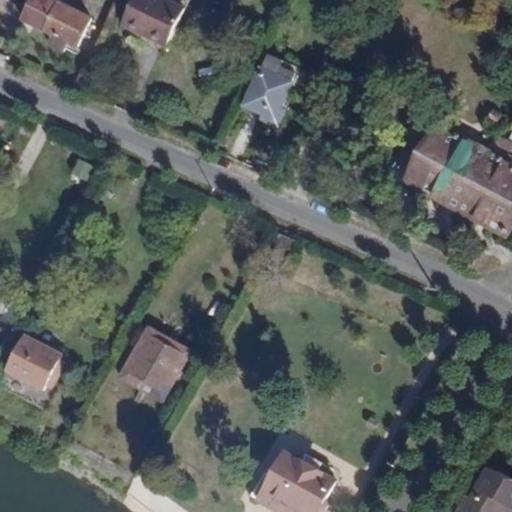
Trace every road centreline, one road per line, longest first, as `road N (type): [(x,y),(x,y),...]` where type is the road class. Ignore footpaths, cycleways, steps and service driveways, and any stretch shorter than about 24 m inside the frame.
road 1 (residential): [(511,311),(0,80)]
road 2 (residential): [(398,511),(511,316)]
